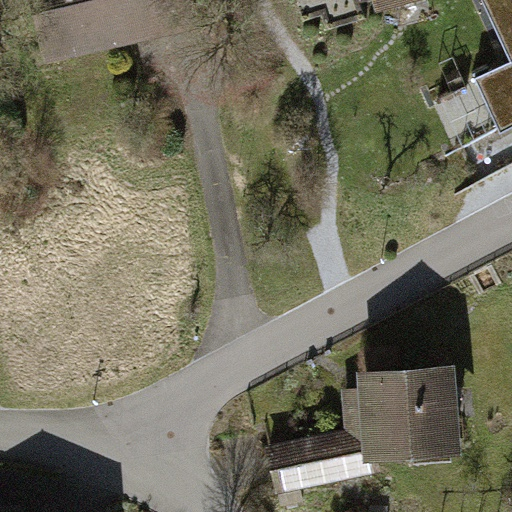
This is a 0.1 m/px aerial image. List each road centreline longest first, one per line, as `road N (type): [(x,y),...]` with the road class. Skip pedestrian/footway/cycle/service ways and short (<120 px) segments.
road 1 (residential): [(511,223),(200,390),(136,452)]
road 2 (residential): [(136,452),(0,441)]
